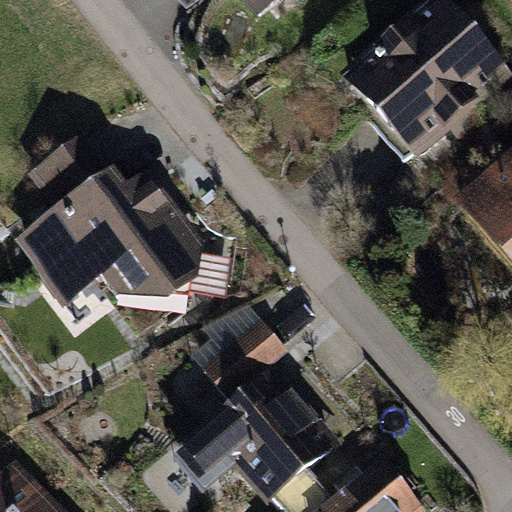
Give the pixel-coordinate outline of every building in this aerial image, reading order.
[(502,79),(438,6),(351,82),(415,154),(502,79)] [(196,254),(146,189),(131,201),(86,142),(36,179),(68,220),(29,250),(66,298),(104,269),(130,304),(157,307),(173,295),(175,280),(191,282),(196,254)] [(511,179),(482,205),(511,238),(511,179)] [(285,354),(265,331),(227,362),(224,358),(205,373),(229,401),(285,354)] [(331,452),(272,381),(185,453),(208,481),(235,459),(272,502),(306,473),(331,452)] [(411,511),(412,511),(379,472),(335,508),(306,473),(272,502),(280,511),(411,511)] [(53,511),(16,474),(0,489),(0,511),(53,511)]
